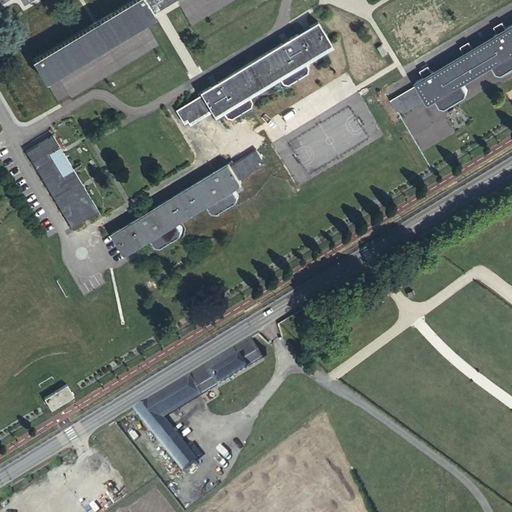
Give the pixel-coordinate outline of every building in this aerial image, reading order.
[(130,0),(31,61),(42,78),(150,11),(152,14),(175,0),(174,0),(130,0)] [(174,0),(175,0),(187,19),(199,22),(221,8),(223,0),(174,0)] [(304,56),(332,39),(320,19),(203,90),(204,93),(179,108),(186,121),(212,105),(215,111),(224,106),(250,90),(279,72),(304,56)] [(511,53),(511,24),(418,82),(420,85),(394,100),(403,115),(429,99),(431,103),(440,98),(466,82),(496,63),(511,53)] [(511,53),(496,63),(501,72),(506,73),(511,69),(511,53)] [(310,65),(304,56),(279,72),(284,81),(289,82),(308,70),(310,65)] [(471,90),(466,82),(440,98),(445,107),(450,108),(470,95),(471,90)] [(255,98),(250,90),(224,106),(229,114),(234,115),(254,103),(255,98)] [(354,102),(369,128),(383,120),(367,94),(354,102)] [(77,172),(59,142),(33,158),(75,226),(101,210),(77,172)] [(115,231),(127,251),(154,234),(180,218),(207,201),(234,185),(242,180),(240,176),(266,162),(258,148),(232,163),(230,160),(115,231)] [(239,193),(234,185),(207,201),(213,210),(218,211),(238,199),(239,193)] [(186,227),(180,218),(154,234),(159,243),(164,244),(184,232),(186,227)] [(414,290),(408,293),(410,299),(417,297),(414,290)] [(262,359),(251,341),(190,378),(201,396),(262,359)] [(201,396),(190,378),(163,395),(174,413),(201,396)] [(68,383),(46,397),(54,410),(76,396),(68,383)] [(174,413),(163,395),(118,423),(121,429),(136,420),(179,477),(197,463),(164,419),(174,413)]
